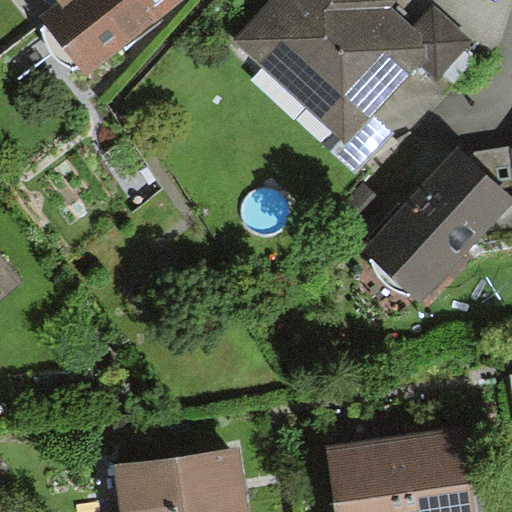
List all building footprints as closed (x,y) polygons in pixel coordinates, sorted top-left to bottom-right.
[(180,0),(49,0),(65,19),(49,32),(89,81),(184,4),(180,0)] [(415,32),(380,0),(277,0),(234,46),(348,152),(420,75),(433,86),(467,50),(431,16),(415,32)] [(424,306),(511,208),(511,146),(467,152),(458,147),(356,252),(424,306)] [(0,258),(0,312),(26,291),(0,258)] [(99,352),(80,328),(51,351),(70,375),(99,352)] [(474,511),(463,429),(430,433),(368,441),(330,446),(339,511),(474,511)] [(239,452),(116,467),(122,511),(246,511),(243,485),(239,452)]
